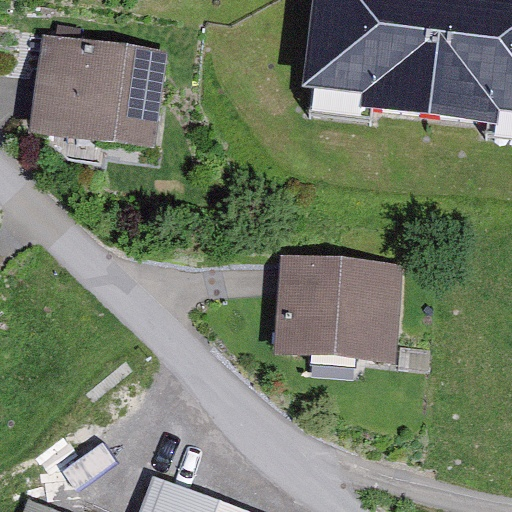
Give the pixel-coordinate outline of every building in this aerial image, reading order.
[(511,0),(344,0),(334,119),(399,125),(400,110),(511,119),(511,0)] [(179,53),(52,44),(45,139),(172,148),(179,53)] [(418,267),(294,265),(293,363),(417,364),(418,267)] [(0,267),(0,294),(14,283),(0,267)] [(219,511),(157,489),(147,511),(219,511)]
